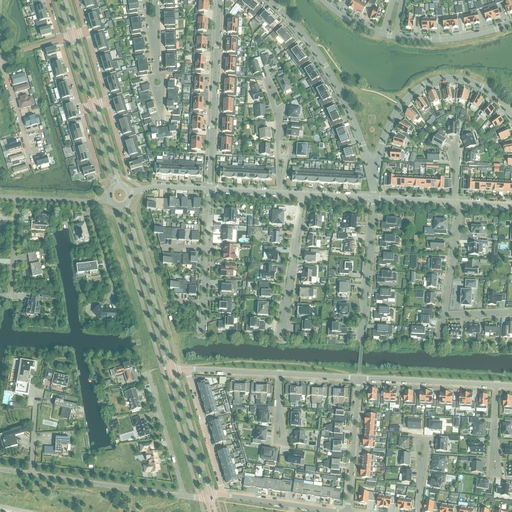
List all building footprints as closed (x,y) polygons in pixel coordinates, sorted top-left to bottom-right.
[(94,0),(91,0),(84,2),(85,6),(87,6),(88,12),(89,12),(99,9),(97,3),(95,3),(94,0)] [(174,0),(163,0),(163,6),(165,5),(165,9),(175,8),(174,0)] [(240,0),(237,4),(242,8),(242,9),(245,11),(248,8),(253,0),(240,0)] [(254,0),(253,0),(248,8),(250,10),(248,13),(254,17),(261,8),(256,4),(257,3),(258,3),(254,0)] [(356,0),(353,0),(348,8),(353,11),(355,12),(355,11),(360,3),(360,2),(356,0)] [(355,11),(355,12),(356,13),(360,15),(361,15),(366,6),(360,2),(360,3),(355,11)] [(34,12),(35,16),(45,13),(44,9),(43,10),(41,3),(41,4),(31,7),(32,12),(34,12)] [(138,3),(127,5),(128,15),(137,13),(137,10),(139,10),(138,5),(137,4),(138,4),(138,3)] [(237,5),(231,12),(235,16),(241,9),(237,5)] [(209,6),(199,6),(199,9),(196,9),(196,15),(204,15),(204,12),(207,12),(208,10),(209,7),(209,6)] [(497,7),(490,9),(493,18),(493,19),(495,19),(500,17),(497,7)] [(260,23),(262,20),(265,23),(272,16),(269,12),(268,13),(268,14),(263,9),(255,18),(260,23)] [(370,18),(370,19),(372,20),(377,22),(378,18),(380,18),(381,14),(380,14),(381,11),(374,9),(370,18)] [(490,9),(483,11),(487,22),(491,20),(493,19),(493,18),(490,9)] [(89,19),(91,23),(100,20),(99,16),(101,16),(99,10),(89,13),(90,19),(89,19)] [(163,20),(175,20),(175,10),(165,11),(166,14),(164,14),(164,20),(163,20)] [(476,10),(470,12),(470,14),(472,24),(473,25),(475,24),(479,23),(477,13),(476,10)] [(45,13),(35,16),(37,20),(35,21),(37,27),(47,24),(45,18),(46,17),(45,13)] [(470,14),(463,16),(466,26),(470,25),(473,25),(472,24),(470,14)] [(128,17),(130,26),(141,24),(140,22),(141,22),(140,18),(138,18),(138,15),(128,17)] [(198,22),(198,25),(208,26),(208,25),(208,22),(207,22),(207,20),(203,20),(204,16),(194,16),(193,22),(198,22)] [(272,16),(265,23),(267,26),(265,28),(270,33),(278,24),(279,24),(274,20),(275,19),(272,16)] [(457,17),(450,18),(451,27),(451,29),(453,28),(458,28),(457,17)] [(227,26),(227,27),(238,28),(239,18),(231,18),(231,21),(228,21),(228,23),(227,23),(227,26)] [(406,20),(405,24),(407,24),(406,28),(411,29),(413,29),(413,28),(415,19),(407,18),(407,20),(406,20)] [(450,18),(443,18),(444,29),(449,29),(451,29),(451,27),(450,18)] [(100,20),(91,23),(92,27),(93,27),(95,33),(105,30),(103,24),(101,24),(100,20)] [(175,20),(163,20),(164,20),(164,27),(166,26),(166,30),(175,29),(175,20)] [(141,24),(130,26),(131,35),(141,34),(140,31),(142,30),(141,26),(141,24)] [(51,34),(50,30),(49,31),(47,25),(37,28),(39,34),(40,33),(42,37),(51,34)] [(208,26),(198,25),(198,28),(195,28),(195,35),(203,35),(203,32),(205,32),(206,32),(207,30),(208,27),(208,26)] [(278,37),(281,40),(288,33),(285,30),(284,31),(280,26),(270,35),(275,40),(278,37)] [(238,28),(227,27),(227,28),(227,31),(227,33),(230,33),(230,36),(238,37),(238,28)] [(95,34),(97,40),(96,40),(95,40),(97,44),(106,41),(104,31),(95,34)] [(164,41),(176,41),(175,31),(166,32),(166,35),(164,35),(165,41),(164,41)] [(288,33),(281,40),(283,43),(280,45),(285,50),(294,42),(290,37),(291,37),(291,36),(288,33)] [(132,37),(133,47),(145,45),(144,45),(144,43),(143,39),(141,39),(141,36),(132,37)] [(197,42),(197,45),(207,46),(207,45),(207,42),(206,42),(206,39),(202,39),(203,36),(195,36),(194,42),(197,42)] [(226,46),(226,47),(237,47),(238,38),(230,37),(230,40),(227,40),(227,43),(226,43),(226,46)] [(106,41),(97,44),(98,48),(99,48),(101,54),(109,51),(106,41)] [(176,41),(164,41),(165,41),(165,47),(167,47),(167,51),(176,50),(176,41)] [(286,51),(292,60),(303,52),(301,48),(300,48),(300,49),(296,44),(295,44),(296,44),(286,51)] [(145,45),(133,47),(135,56),(144,55),(143,52),(145,51),(144,47),(144,45),(145,45)] [(207,46),(197,45),(197,48),(194,48),(194,54),(202,55),(202,52),(205,52),(206,49),(207,46)] [(237,47),(226,47),(226,50),(226,53),(229,53),(229,56),(237,56),(237,47)] [(46,51),(47,55),(45,56),(47,62),(57,59),(55,53),(57,52),(55,48),(46,51)] [(101,55),(103,61),(102,61),(103,65),(113,63),(110,52),(101,55)] [(165,62),(177,62),(176,52),(167,53),(167,56),(165,56),(165,62)] [(303,52),(292,60),(298,68),(308,61),(305,56),(306,55),(306,56),(306,55),(303,52)] [(270,65),(271,68),(277,66),(276,63),(274,57),(269,58),(268,54),(261,55),(265,66),(270,65)] [(196,62),(196,65),(206,65),(206,62),(205,62),(205,59),(201,59),(202,56),(194,55),(193,62),(196,62)] [(135,58),(136,67),(148,66),(148,65),(147,66),(147,64),(146,59),(145,60),(144,57),(135,58)] [(225,65),(225,66),(236,67),(237,57),(229,57),(229,60),(226,60),(226,62),(225,62),(225,65)] [(249,64),(253,75),(261,72),(259,68),(260,67),(262,66),(262,68),(263,67),(260,58),(253,60),(254,62),(249,64)] [(57,60),(49,62),(52,72),(62,69),(60,65),(59,66),(58,60),(57,60)] [(113,63),(103,65),(104,69),(105,69),(107,75),(116,72),(115,70),(119,69),(116,61),(113,63)] [(177,62),(165,62),(166,68),(167,68),(168,72),(177,71),(177,62)] [(306,73),(308,77),(317,71),(314,67),(314,68),(313,68),(310,63),(309,63),(299,70),(303,75),(306,73)] [(206,65),(196,65),(196,68),(193,68),(193,74),(201,74),(201,71),(204,71),(204,69),(205,69),(206,66),(206,65)] [(148,66),(136,67),(137,73),(138,77),(147,75),(147,72),(148,72),(148,68),(147,66),(148,66)] [(236,67),(225,66),(225,67),(225,70),(225,72),(228,72),(228,75),(236,76),(236,67)] [(62,69),(52,72),(55,82),(63,80),(62,74),(63,73),(62,69)] [(317,71),(308,77),(310,80),(307,82),(310,87),(320,81),(321,81),(318,76),(319,75),(317,71)] [(25,74),(13,77),(15,85),(27,81),(25,74)] [(107,76),(109,82),(108,82),(109,87),(119,84),(116,74),(108,76),(107,76)] [(276,78),(283,93),(292,88),(285,74),(276,78)] [(195,82),(195,85),(205,86),(205,85),(204,82),(204,80),(200,79),(200,76),(192,76),(192,82),(195,82)] [(224,86),(224,87),(236,88),(237,78),(228,78),(228,81),(225,80),(225,83),(224,83),(224,86)] [(138,93),(141,100),(150,97),(148,91),(149,91),(149,89),(147,85),(145,86),(144,82),(141,83),(139,80),(132,82),(133,85),(140,83),(142,91),(138,93)] [(168,90),(168,96),(178,96),(178,88),(174,88),(174,80),(170,80),(169,84),(168,83),(167,88),(168,88),(167,90),(168,90)] [(63,81),(55,83),(58,93),(68,91),(67,86),(65,87),(64,81),(63,81)] [(318,93),(320,96),(329,92),(326,88),(325,88),(322,83),(311,89),(315,95),(318,93)] [(119,84),(109,87),(110,91),(111,90),(113,96),(122,94),(119,84)] [(205,86),(195,85),(194,88),(192,88),(191,94),(199,95),(200,92),(203,92),(203,89),(204,90),(205,87),(205,86)] [(251,87),(253,93),(252,93),(254,101),(263,98),(262,94),(260,94),(258,85),(251,87)] [(236,88),(224,87),(223,91),(224,91),(224,93),(227,93),(227,96),(236,97),(236,88)] [(445,98),(445,101),(454,99),(455,90),(451,90),(450,90),(450,89),(443,91),(444,94),(443,94),(444,98),(445,98)] [(457,99),(466,102),(467,99),(468,95),(469,92),(462,90),(462,91),(461,91),(457,90),(457,99)] [(68,91),(58,93),(61,103),(69,101),(70,101),(68,95),(69,95),(68,91)] [(329,92),(320,96),(321,100),(318,101),(321,107),(332,102),(329,96),(330,96),(331,96),(329,92)] [(431,101),(433,104),(441,100),(440,92),(436,92),(435,93),(435,92),(429,94),(430,97),(429,98),(431,101)] [(19,101),(21,109),(34,105),(32,97),(28,98),(27,95),(20,97),(21,100),(19,101)] [(114,97),(113,97),(115,103),(114,103),(115,108),(125,105),(122,95),(114,97)] [(469,103),(478,108),(479,105),(480,105),(482,102),(481,102),(482,99),(482,98),(479,96),(479,97),(477,96),(476,96),(475,96),(472,95),(469,103)] [(178,96),(168,96),(168,102),(167,102),(167,104),(166,108),(168,108),(168,112),(172,112),(172,116),(180,116),(180,112),(173,112),(173,104),(177,104),(178,96)] [(191,96),(191,105),(204,106),(204,105),(203,102),(203,99),(199,99),(199,96),(191,96)] [(150,97),(141,100),(143,108),(147,106),(149,115),(143,116),(144,120),(151,118),(150,114),(153,113),(152,109),(154,109),(153,105),(153,103),(152,103),(150,97)] [(223,106),(223,107),(235,107),(234,107),(235,98),(227,97),(227,100),(224,100),(224,103),(223,103),(223,106)] [(426,111),(430,108),(426,98),(423,99),(422,100),(421,99),(416,103),(417,105),(417,106),(419,109),(420,109),(422,111),(424,109),(426,111)] [(70,102),(61,104),(64,114),(74,112),(74,111),(73,107),(72,107),(72,108),(70,102)] [(484,103),(480,111),(487,117),(490,115),(493,112),(492,112),(494,109),(489,105),(489,106),(488,105),(484,103)] [(326,118),(339,113),(337,109),(336,109),(333,104),(322,109),(326,118)] [(125,105),(115,108),(117,112),(118,111),(119,117),(120,117),(128,115),(125,105)] [(204,106),(191,105),(190,114),(198,115),(199,111),(202,112),(202,109),(203,109),(203,106),(204,106)] [(255,106),(256,118),(265,118),(264,106),(255,106)] [(235,107),(223,107),(222,110),(223,110),(223,113),(226,113),(226,116),(235,116),(235,107)] [(291,107),(290,110),(289,110),(288,118),(298,119),(298,115),(299,115),(300,108),(291,107)] [(410,110),(405,115),(408,117),(407,118),(410,120),(411,120),(413,122),(415,119),(418,121),(421,117),(419,115),(414,108),(411,110),(410,111),(410,110)] [(436,110),(433,111),(436,119),(439,118),(439,117),(444,115),(443,111),(437,113),(436,110)] [(74,112),(64,114),(67,124),(76,122),(74,116),(75,116),(74,112)] [(341,117),(339,113),(326,118),(331,128),(342,123),(340,117),(341,117)] [(495,114),(489,121),(493,125),(490,127),(492,130),(495,128),(498,126),(498,127),(501,125),(501,124),(503,122),(499,117),(498,116),(495,114)] [(120,118),(121,124),(120,124),(121,129),(133,125),(130,115),(120,118)] [(193,122),(193,125),(203,125),(203,124),(202,121),(202,119),(198,119),(198,116),(190,115),(190,121),(193,122)] [(37,116),(25,120),(27,127),(39,123),(37,116)] [(222,125),(222,126),(234,127),(233,127),(234,117),(226,117),(226,120),(223,120),(223,122),(222,122),(222,125)] [(431,120),(427,123),(430,126),(435,120),(433,117),(431,118),(431,120)] [(169,128),(163,128),(164,138),(172,137),(171,133),(176,132),(175,126),(177,126),(177,122),(180,122),(180,118),(172,118),(172,122),(171,122),(171,126),(169,127),(169,128)] [(164,138),(163,128),(157,129),(157,128),(155,129),(153,123),(152,123),(151,120),(144,122),(145,126),(149,125),(150,130),(151,130),(151,136),(156,135),(156,139),(164,138)] [(414,128),(405,120),(403,123),(402,124),(401,123),(398,129),(401,131),(404,133),(404,132),(407,134),(409,131),(412,133),(414,128)] [(448,124),(448,135),(455,135),(456,129),(459,129),(459,122),(453,122),(453,124),(448,124)] [(76,123),(67,126),(70,136),(80,133),(79,128),(79,129),(78,129),(76,123)] [(257,123),(257,131),(256,131),(257,135),(259,135),(260,140),(264,140),(267,141),(267,140),(270,139),(269,130),(264,130),(264,127),(266,127),(265,123),(257,123)] [(286,135),(298,137),(299,132),(301,132),(302,125),(292,124),(292,125),(293,125),(293,127),(292,127),(291,128),(287,127),(286,135)] [(133,125),(121,129),(123,133),(124,132),(126,138),(136,135),(133,125)] [(203,125),(193,125),(192,128),(190,128),(189,134),(197,134),(198,131),(201,131),(201,129),(202,129),(202,126),(203,125)] [(337,135),(339,138),(348,134),(346,130),(346,131),(345,131),(343,125),(342,125),(343,125),(332,130),(334,136),(337,135)] [(234,127),(222,126),(221,127),(222,127),(221,130),(222,130),(222,133),(225,133),(225,136),(234,136),(234,127)] [(495,133),(497,138),(499,137),(501,140),(504,139),(504,140),(508,138),(507,137),(510,136),(508,130),(507,130),(506,129),(504,126),(495,133)] [(432,143),(442,148),(446,140),(444,139),(446,136),(440,129),(437,135),(436,135),(432,143)] [(41,130),(29,134),(30,140),(36,139),(36,142),(42,140),(41,137),(43,137),(41,130)] [(80,133),(70,136),(73,146),(82,143),(80,137),(81,137),(80,133)] [(400,146),(403,147),(406,138),(398,133),(396,137),(396,138),(395,138),(393,144),(396,145),(396,146),(400,147),(400,146)] [(348,134),(339,138),(340,142),(337,143),(339,149),(350,145),(351,145),(348,139),(349,139),(350,139),(348,134)] [(465,145),(467,149),(475,146),(474,142),(475,141),(474,138),(472,138),(471,134),(462,137),(464,145),(465,145)] [(192,141),(192,144),(201,145),(201,144),(201,141),(201,139),(197,138),(197,135),(189,135),(189,141),(192,141)] [(126,145),(128,150),(137,147),(136,143),(138,142),(136,136),(126,139),(128,145),(127,146),(127,145),(126,145)] [(221,145),(221,146),(233,147),(234,137),(225,137),(225,140),(222,140),(222,142),(221,142),(221,145)] [(8,150),(21,147),(19,139),(9,141),(10,146),(7,146),(8,150)] [(511,151),(511,141),(511,140),(503,143),(505,153),(508,152),(508,153),(511,152),(511,151)] [(75,153),(76,157),(86,154),(85,149),(85,150),(84,150),(82,144),(72,147),(74,153),(75,153)] [(201,145),(192,144),(191,147),(189,147),(188,153),(196,154),(197,151),(200,151),(200,148),(201,149),(201,146),(201,145)] [(260,155),(269,155),(269,152),(269,145),(261,145),(260,155)] [(297,145),(297,149),(297,152),(296,157),(306,157),(306,153),(308,153),(308,149),(306,149),(307,145),(297,145)] [(233,147),(221,146),(220,146),(221,146),(220,150),(221,150),(221,152),(224,152),(224,155),(232,156),(232,147),(233,147)] [(137,147),(128,150),(129,154),(130,154),(132,160),(132,159),(142,156),(140,151),(139,151),(137,147)] [(348,151),(344,152),(344,153),(345,156),(341,157),(343,162),(353,163),(355,162),(356,162),(353,154),(354,154),(355,154),(353,148),(348,150),(348,151)] [(393,148),(392,151),(392,152),(391,152),(391,159),(394,159),(394,160),(398,160),(401,160),(402,150),(393,148)] [(479,163),(475,163),(475,155),(478,154),(477,150),(471,151),(471,153),(467,153),(467,163),(469,163),(469,166),(478,167),(479,163)] [(428,152),(428,160),(426,160),(426,164),(433,164),(433,161),(439,161),(440,153),(436,153),(436,151),(432,151),(432,153),(428,152)] [(86,154),(76,157),(78,161),(76,161),(78,167),(88,164),(86,158),(88,158),(86,154)] [(47,156),(36,159),(38,166),(49,163),(47,156)] [(151,175),(151,174),(142,174),(140,168),(142,168),(141,164),(144,163),(143,158),(132,161),(132,160),(134,168),(133,168),(134,170),(133,170),(135,175),(135,174),(151,175)] [(154,164),(154,171),(155,171),(156,171),(156,175),(161,175),(162,161),(156,160),(156,165),(154,164)] [(217,167),(216,171),(220,171),(220,178),(225,178),(226,164),(220,164),(220,167),(217,167)] [(28,169),(27,165),(14,169),(15,173),(28,169)] [(73,180),(80,179),(79,175),(77,165),(70,167),(73,180)] [(78,168),(79,174),(83,173),(84,177),(86,176),(87,181),(94,179),(92,174),(91,174),(88,165),(78,168)] [(391,187),(395,187),(396,177),(385,176),(384,186),(391,186),(391,187)] [(438,179),(437,189),(442,190),(442,189),(445,189),(449,189),(448,180),(438,179)] [(470,191),(474,191),(475,181),(464,180),(463,190),(470,190),(470,191)] [(163,210),(163,199),(146,198),(148,203),(147,203),(146,209),(163,210)] [(163,199),(163,210),(171,210),(170,215),(175,215),(175,199),(163,199)] [(175,199),(175,215),(175,214),(182,215),(182,216),(186,216),(187,200),(175,199)] [(187,200),(186,216),(187,216),(187,211),(195,211),(194,216),(199,217),(199,201),(187,200)] [(273,212),(272,224),(283,225),(284,220),(283,220),(283,218),(284,218),(284,213),(286,213),(286,208),(278,208),(278,212),(273,212)] [(226,209),(226,218),(224,218),(223,223),(224,223),(225,223),(235,223),(236,210),(233,210),(232,209),(230,209),(230,210),(226,209)] [(39,216),(39,220),(39,221),(38,222),(31,222),(31,230),(45,231),(46,227),(49,227),(49,221),(46,221),(46,216),(39,216)] [(85,241),(85,242),(88,241),(88,238),(87,232),(86,232),(86,230),(84,224),(83,222),(84,222),(82,216),(75,216),(75,220),(79,220),(80,225),(76,227),(75,227),(76,231),(77,231),(79,236),(77,236),(79,241),(80,240),(80,241),(83,240),(83,242),(85,241)] [(308,228),(321,229),(321,222),(319,222),(319,216),(316,216),(314,216),(311,216),(310,224),(309,224),(308,228)] [(342,229),(346,229),(346,233),(350,234),(351,229),(355,229),(356,216),(345,216),(345,220),(346,221),(346,224),(342,224),(342,229)] [(387,218),(387,223),(382,223),(382,229),(390,230),(390,229),(394,229),(394,228),(401,228),(401,219),(387,218)] [(434,234),(446,234),(446,231),(447,231),(448,221),(436,220),(435,230),(434,230),(434,234)] [(184,240),(185,224),(181,224),(181,229),(172,228),(171,239),(184,240)] [(185,224),(184,240),(197,241),(198,225),(194,225),(194,230),(185,229),(185,224)] [(234,231),(234,227),(226,226),(226,230),(223,230),(223,234),(223,236),(223,237),(222,238),(222,239),(223,240),(223,241),(232,241),(232,231),(234,231)] [(483,227),(473,226),(473,227),(472,227),(472,231),(473,231),(473,234),(480,235),(480,238),(486,238),(486,231),(483,231),(483,227)] [(171,239),(172,228),(154,227),(153,234),(157,234),(160,243),(164,242),(164,239),(171,239)] [(270,229),(269,237),(272,237),(271,244),(280,244),(280,240),(281,240),(281,237),(280,237),(280,233),(279,233),(280,230),(270,229)] [(309,233),(309,237),(308,237),(308,240),(307,240),(307,243),(308,243),(308,247),(316,248),(316,241),(319,241),(319,234),(309,233)] [(338,235),(338,240),(345,240),(345,253),(353,253),(354,248),(354,245),(354,240),(348,240),(348,236),(338,235)] [(395,239),(396,236),(385,236),(385,241),(380,241),(380,247),(388,248),(388,246),(393,247),(393,245),(399,246),(400,239),(395,239)] [(427,238),(426,241),(431,241),(431,249),(444,250),(444,242),(434,241),(435,238),(427,238)] [(479,241),(479,245),(470,244),(470,247),(469,247),(468,252),(469,252),(469,256),(478,256),(478,253),(483,253),(483,245),(488,246),(488,241),(479,241)] [(225,247),(225,253),(223,253),(223,254),(222,255),(222,257),(223,259),(234,260),(234,259),(236,258),(236,256),(234,254),(235,254),(234,254),(235,247),(225,247)] [(264,247),(264,253),(268,254),(268,260),(271,260),(271,261),(276,262),(276,260),(277,260),(277,254),(276,254),(277,253),(272,252),(272,251),(271,251),(272,247),(264,247)] [(311,250),(310,254),(304,253),(304,261),(308,261),(308,262),(311,263),(311,262),(315,262),(315,254),(318,254),(319,250),(311,250)] [(30,267),(32,277),(42,276),(41,269),(42,269),(41,267),(40,267),(39,261),(37,261),(35,252),(27,254),(29,263),(30,263),(31,265),(30,265),(32,265),(32,267),(30,267)] [(166,264),(180,265),(181,254),(163,253),(163,252),(162,252),(164,258),(163,258),(163,264),(166,264)] [(183,254),(182,265),(192,266),(192,271),(196,271),(197,257),(197,255),(193,255),(183,254)] [(384,254),(384,259),(379,259),(379,265),(387,266),(387,264),(391,265),(391,263),(398,264),(398,257),(394,257),(394,254),(384,254)] [(428,260),(428,270),(432,270),(440,271),(441,270),(442,270),(442,266),(441,266),(441,260),(439,260),(439,257),(432,256),(431,260),(428,260)] [(340,260),(340,264),(341,264),(340,270),(339,270),(339,274),(349,275),(349,271),(352,271),(352,268),(352,264),(349,264),(349,260),(340,260)] [(470,261),(469,265),(470,265),(470,267),(466,266),(465,275),(478,275),(478,267),(476,267),(476,262),(470,261)] [(76,265),(76,266),(77,266),(78,274),(84,273),(85,273),(90,273),(90,272),(91,272),(92,276),(91,276),(99,275),(97,271),(97,269),(96,263),(76,265)] [(221,276),(233,277),(233,271),(235,271),(236,265),(225,264),(225,265),(227,265),(227,267),(226,267),(225,268),(221,268),(221,276)] [(263,279),(274,280),(274,272),(271,272),(272,267),(265,266),(265,272),(263,272),(263,279)] [(304,267),(304,271),(303,271),(303,276),(301,276),(301,283),(311,283),(311,278),(316,278),(317,267),(304,267)] [(382,272),(382,277),(377,276),(377,283),(385,283),(385,282),(390,283),(390,281),(396,282),(397,275),(392,275),(393,272),(382,272)] [(427,287),(436,288),(436,283),(437,283),(437,281),(437,280),(438,281),(438,277),(427,276),(427,279),(426,282),(427,282),(427,287)] [(183,283),(183,294),(190,295),(195,295),(195,293),(196,279),(191,279),(191,284),(183,283)] [(175,294),(183,294),(183,283),(183,281),(177,280),(177,283),(170,283),(170,289),(173,289),(175,294)] [(339,294),(341,294),(341,297),(345,297),(345,295),(347,295),(347,292),(350,292),(350,291),(351,281),(350,281),(338,281),(338,280),(338,284),(339,284),(339,294)] [(220,296),(229,296),(227,296),(227,293),(231,293),(231,289),(235,289),(235,290),(236,282),(225,281),(228,281),(227,285),(222,285),(221,288),(220,288),(220,296)] [(476,288),(476,281),(466,281),(466,288),(467,288),(467,291),(462,291),(461,306),(471,306),(471,301),(474,301),(474,296),(472,296),(472,288),(476,288)] [(259,283),(259,291),(260,291),(259,297),(258,297),(268,298),(270,298),(271,294),(271,291),(268,291),(268,283),(259,283)] [(299,289),(299,298),(309,298),(309,294),(313,294),(313,290),(316,290),(316,287),(313,287),(309,287),(304,287),(304,289),(299,289)] [(381,290),(381,295),(376,294),(376,301),(384,301),(384,300),(388,300),(388,299),(395,300),(395,293),(391,293),(391,290),(381,290)] [(489,293),(488,305),(496,305),(496,301),(498,302),(502,302),(502,301),(505,301),(506,294),(502,294),(502,296),(497,295),(497,294),(489,293)] [(427,294),(427,305),(435,305),(436,295),(427,294)] [(26,315),(34,316),(34,313),(39,314),(40,309),(37,308),(39,297),(32,296),(31,303),(28,302),(26,315)] [(222,299),(222,303),(219,303),(219,306),(219,310),(222,310),(222,313),(231,314),(231,310),(230,310),(231,304),(232,300),(222,299)] [(257,300),(257,304),(258,304),(258,311),(257,311),(256,312),(256,313),(256,314),(257,314),(257,316),(267,316),(267,312),(268,312),(268,308),(268,304),(266,304),(266,300),(257,300)] [(334,301),(333,308),(338,308),(338,310),(339,310),(338,315),(339,315),(339,319),(342,319),(343,315),(348,316),(349,306),(340,305),(341,301),(334,301)] [(297,308),(297,316),(309,317),(310,308),(309,308),(309,305),(304,304),(304,308),(297,308)] [(93,311),(96,314),(95,315),(99,319),(116,320),(116,312),(110,312),(110,310),(104,309),(100,305),(99,306),(99,305),(98,305),(97,305),(96,305),(95,306),(94,306),(94,307),(93,308),(93,309),(93,310),(93,311)] [(379,308),(379,313),(374,312),(374,319),(382,319),(382,318),(387,319),(387,317),(393,318),(394,311),(389,311),(390,308),(379,308)] [(432,310),(423,310),(423,317),(421,317),(421,325),(429,325),(430,319),(432,319),(432,310)] [(218,321),(218,328),(225,329),(225,327),(230,327),(230,330),(236,330),(236,331),(237,331),(237,330),(240,331),(240,325),(237,325),(237,324),(236,324),(236,325),(233,325),(234,319),(230,319),(231,318),(228,318),(228,319),(225,318),(225,322),(218,321)] [(247,325),(246,325),(246,332),(246,331),(253,331),(253,329),(258,329),(258,330),(265,331),(265,324),(259,323),(259,320),(256,320),(256,319),(253,319),(253,320),(250,320),(250,325),(247,325)] [(295,325),(295,332),(302,333),(302,331),(307,331),(307,334),(313,334),(313,335),(314,328),(313,328),(313,329),(310,329),(311,323),(307,323),(307,322),(305,322),(305,323),(302,323),(302,326),(295,325)] [(328,329),(328,336),(328,335),(334,335),(334,333),(340,333),(340,335),(346,335),(347,328),(340,328),(341,324),(338,324),(338,323),(335,323),(335,324),(332,324),(332,330),(328,330),(328,329)] [(485,333),(495,334),(495,337),(499,337),(500,328),(496,328),(496,325),(489,324),(486,323),(486,324),(485,324),(485,333)] [(511,335),(511,323),(507,323),(507,327),(506,328),(506,329),(504,329),(504,327),(503,327),(503,337),(509,338),(509,335),(511,335)] [(472,325),(467,325),(467,333),(468,333),(468,334),(472,334),(472,333),(479,333),(479,334),(480,326),(475,325),(475,326),(473,326),(472,326),(472,325)] [(385,335),(392,336),(392,327),(394,327),(394,326),(378,326),(378,331),(373,330),(373,337),(381,337),(381,336),(385,336),(385,335)] [(449,326),(448,335),(453,336),(453,339),(457,339),(457,336),(461,336),(462,327),(449,326)] [(425,328),(411,327),(410,337),(417,337),(417,338),(422,338),(421,340),(430,340),(430,333),(425,333),(425,328)] [(22,361),(19,377),(18,377),(17,383),(18,383),(17,388),(16,388),(15,393),(26,395),(28,385),(30,385),(31,377),(29,376),(30,369),(34,369),(35,363),(22,361)] [(129,370),(131,370),(131,367),(130,362),(125,363),(125,364),(123,365),(123,367),(114,370),(115,375),(124,373),(127,383),(132,381),(134,381),(133,375),(131,375),(129,370)] [(69,378),(64,377),(64,375),(58,374),(57,375),(54,375),(53,375),(54,373),(47,371),(45,379),(52,381),(53,381),(52,385),(67,388),(69,378)] [(201,384),(198,385),(199,390),(210,387),(209,381),(204,383),(204,381),(200,383),(201,384)] [(235,385),(235,383),(235,382),(234,382),(234,381),(233,381),(232,381),(231,381),(231,382),(230,382),(230,383),(229,392),(234,392),(234,398),(239,399),(240,385),(235,385)] [(250,384),(249,384),(249,383),(249,382),(248,382),(247,382),(247,381),(247,382),(246,382),(245,382),(245,383),(245,384),(245,385),(240,385),(239,399),(244,399),(245,393),(249,393),(250,384)] [(256,386),(256,384),(256,383),(255,383),(255,382),(254,382),(253,382),(252,382),(252,383),(252,384),(251,384),(251,393),(255,393),(256,399),(260,400),(261,386),(256,386)] [(271,385),(271,384),(270,384),(270,383),(269,383),(268,383),(267,383),(267,384),(266,384),(266,385),(266,386),(261,386),(260,400),(260,402),(265,403),(266,394),(271,394),(271,385)] [(291,388),(291,386),(291,385),(290,385),(290,384),(289,384),(288,384),(287,384),(287,385),(286,385),(286,386),(285,395),(290,395),(290,404),(295,404),(296,388),(291,388)] [(306,387),(305,387),(305,386),(305,385),(304,385),(304,384),(303,384),(302,385),(301,385),(301,386),(301,388),(296,388),(295,404),(295,402),(300,402),(301,396),(305,396),(306,387)] [(312,389),(312,387),(312,386),(312,385),(311,385),(310,385),(309,385),(308,385),(308,386),(308,387),(307,387),(307,396),(311,396),(312,405),(316,405),(317,396),(317,389),(312,389)] [(327,388),(327,387),(326,387),(326,386),(325,386),(324,386),(323,386),(323,387),(322,387),(322,388),(322,389),(317,389),(317,396),(316,405),(317,403),(321,403),(322,397),(327,397),(327,388)] [(329,388),(328,388),(328,397),(332,397),(333,404),(338,404),(338,397),(339,390),(333,390),(334,388),(333,388),(333,387),(333,386),(332,386),(331,386),(330,386),(330,387),(329,387),(329,388)] [(210,387),(199,390),(200,393),(201,395),(210,392),(212,392),(210,387)] [(349,389),(348,389),(348,388),(348,387),(347,387),(346,387),(345,387),(344,387),(344,388),(344,389),(344,391),(339,390),(338,397),(338,404),(343,404),(344,398),(348,398),(349,389)] [(376,396),(377,390),(376,390),(371,389),(370,390),(369,393),(369,399),(369,403),(376,403),(376,407),(379,407),(379,403),(380,403),(380,397),(376,396)] [(135,390),(128,392),(129,399),(132,411),(141,408),(137,396),(137,394),(135,390)] [(390,403),(391,391),(387,390),(387,391),(385,391),(384,396),(385,396),(384,398),(381,398),(381,405),(384,405),(384,403),(390,403)] [(390,403),(396,404),(396,406),(399,406),(400,399),(396,399),(396,397),(397,391),(394,391),(391,391),(390,403)] [(407,391),(406,392),(405,395),(405,401),(405,405),(415,405),(416,399),(412,398),(413,392),(412,392),(412,391),(407,391)] [(210,392),(201,395),(201,397),(202,400),(212,397),(211,393),(210,392)] [(420,405),(426,405),(427,393),(423,392),(423,393),(421,393),(420,398),(421,398),(420,400),(417,400),(417,407),(420,407),(420,405)] [(430,393),(427,393),(426,405),(432,405),(432,407),(435,408),(436,401),(432,401),(432,399),(433,393),(430,393)] [(446,406),(446,394),(443,393),(443,394),(441,394),(440,399),(440,401),(437,401),(436,408),(440,408),(440,406),(446,406)] [(446,406),(452,406),(452,409),(455,409),(455,402),(452,402),(452,400),(452,394),(450,394),(446,394),(446,406)] [(466,395),(463,394),(463,395),(460,395),(460,400),(460,402),(457,402),(456,409),(460,409),(460,407),(466,407),(466,395)] [(470,395),(466,395),(466,407),(471,408),(471,410),(475,410),(475,403),(472,403),(472,401),(472,395),(470,395)] [(480,396),(480,402),(476,402),(476,408),(486,409),(487,409),(487,405),(488,399),(487,399),(487,396),(486,396),(486,395),(481,395),(481,396),(480,396)] [(212,397),(202,400),(203,404),(204,406),(213,403),(215,402),(213,397),(212,397)] [(56,399),(54,406),(61,408),(62,408),(65,409),(63,416),(69,417),(70,416),(71,411),(75,411),(77,406),(62,402),(63,401),(56,399)] [(213,403),(204,406),(204,407),(205,411),(215,408),(214,403),(213,403)] [(215,408),(205,411),(207,416),(210,415),(214,414),(215,417),(221,415),(220,412),(218,413),(216,408),(215,408)] [(259,408),(258,413),(260,413),(259,418),(258,417),(258,422),(259,422),(259,423),(268,424),(269,413),(268,413),(268,409),(259,408)] [(293,410),(293,414),(291,414),(291,426),(298,426),(301,426),(301,420),(299,419),(299,415),(301,415),(301,410),(293,410)] [(328,410),(328,413),(335,416),(335,420),(345,421),(346,415),(344,415),(344,411),(328,410)] [(131,419),(134,428),(137,427),(140,438),(150,435),(146,421),(141,423),(139,417),(131,419)] [(212,423),(209,424),(211,429),(220,426),(219,421),(222,420),(221,417),(215,419),(216,422),(212,423)] [(442,431),(442,423),(433,422),(433,418),(426,418),(426,429),(430,429),(430,430),(442,431)] [(471,418),(470,424),(474,424),(474,426),(475,426),(474,436),(484,437),(485,428),(486,428),(486,423),(479,422),(479,419),(471,418)] [(408,424),(408,429),(412,429),(417,430),(417,429),(421,429),(422,420),(408,419),(408,421),(407,421),(407,424),(408,424)] [(345,421),(335,420),(334,424),(325,427),(325,428),(342,430),(343,426),(345,427),(345,421)] [(503,436),(504,436),(504,437),(508,437),(508,436),(511,436),(511,425),(511,421),(505,421),(505,425),(504,425),(503,429),(503,431),(503,436)] [(220,426),(211,429),(212,432),(212,433),(212,434),(222,431),(223,431),(222,426),(220,426)] [(16,440),(15,439),(16,438),(15,436),(24,434),(22,427),(8,431),(9,432),(3,434),(4,437),(2,438),(3,442),(4,444),(5,449),(18,446),(17,444),(15,442),(16,440)] [(325,428),(327,429),(326,431),(334,434),(333,438),(344,439),(344,433),(342,433),(342,430),(325,428)] [(257,429),(256,440),(253,439),(252,443),(261,445),(261,441),(265,442),(267,430),(257,429)] [(222,431),(212,434),(213,436),(214,440),(224,437),(222,431)] [(295,439),(294,439),(294,444),(304,445),(305,432),(295,432),(295,439)] [(44,455),(55,455),(55,452),(62,453),(62,454),(67,454),(67,453),(68,453),(68,451),(67,451),(68,445),(69,445),(70,438),(66,438),(66,436),(56,436),(56,437),(55,444),(57,444),(57,446),(56,446),(56,448),(45,447),(44,455)] [(224,437),(214,440),(215,445),(218,444),(222,443),(223,446),(232,444),(231,440),(226,441),(225,436),(224,437)] [(408,449),(409,440),(408,440),(408,437),(402,436),(402,440),(400,440),(400,448),(408,449)] [(440,437),(439,440),(436,440),(436,444),(436,447),(436,451),(446,452),(446,447),(447,447),(448,437),(440,437)] [(343,445),(344,439),(333,438),(333,442),(325,444),(325,446),(341,448),(341,444),(343,445)] [(469,440),(469,447),(471,447),(471,452),(484,453),(484,445),(480,444),(479,444),(478,444),(478,441),(480,441),(469,440)] [(151,473),(157,472),(157,471),(160,470),(158,464),(157,459),(156,452),(153,453),(152,450),(153,450),(152,443),(140,445),(141,452),(145,451),(146,454),(147,461),(148,460),(149,465),(147,466),(147,468),(147,469),(147,470),(148,470),(148,472),(150,472),(151,473)] [(221,452),(218,453),(219,458),(229,455),(227,450),(231,449),(230,446),(224,447),(225,450),(224,451),(224,450),(221,452)] [(341,451),(341,448),(325,446),(325,449),(332,452),(332,456),(342,457),(343,451),(341,451)] [(261,458),(262,458),(262,459),(266,460),(267,459),(271,459),(271,461),(276,461),(277,452),(273,451),(273,450),(263,449),(261,458)] [(293,455),(288,454),(287,463),(300,465),(300,459),(303,460),(304,453),(293,451),(293,452),(295,452),(294,454),(293,455)] [(373,462),(374,457),(379,457),(379,454),(371,453),(371,456),(371,457),(369,456),(363,456),(363,462),(373,462)] [(410,454),(400,453),(400,457),(400,465),(399,465),(409,466),(410,461),(410,457),(409,457),(409,454),(410,454)] [(229,455),(219,458),(220,461),(221,463),(230,460),(229,455)] [(342,463),(342,457),(332,456),(331,460),(324,462),(324,465),(339,466),(340,463),(342,463)] [(435,457),(435,460),(433,460),(432,470),(441,472),(442,468),(444,469),(446,458),(435,457)] [(477,462),(477,459),(470,458),(470,462),(472,463),(471,473),(482,473),(483,463),(477,462)] [(232,465),(222,468),(223,472),(224,474),(233,471),(232,465)] [(339,469),(339,466),(324,465),(323,467),(331,470),(330,475),(341,475),(341,469),(339,469)] [(410,474),(411,471),(402,470),(402,474),(403,474),(403,478),(400,477),(399,482),(402,482),(404,482),(405,483),(407,483),(411,483),(411,478),(412,478),(412,476),(411,476),(411,474),(410,474)] [(233,471),(224,474),(224,475),(225,479),(235,476),(233,471)] [(372,473),(361,472),(361,473),(362,473),(361,476),(362,476),(362,478),(367,478),(369,478),(369,479),(369,482),(376,482),(377,479),(372,479),(372,473)] [(440,489),(442,475),(435,474),(433,481),(432,481),(431,487),(440,489)] [(235,476),(225,479),(227,484),(230,483),(230,484),(234,483),(234,482),(238,481),(236,475),(235,476)] [(253,487),(254,478),(252,478),(244,477),(243,486),(247,487),(249,487),(253,487)] [(261,489),(262,489),(264,478),(263,478),(263,479),(254,478),(253,487),(256,488),(261,489)] [(264,478),(262,489),(268,490),(268,489),(272,490),(273,480),(272,480),(264,478)] [(281,492),(283,480),(282,480),(282,481),(273,480),(272,490),(275,490),(275,491),(281,492)] [(283,480),(281,492),(287,493),(287,492),(291,493),(292,482),(287,481),(283,480)] [(293,483),(292,493),(296,494),(302,495),(303,484),(303,481),(294,480),(294,483),(293,483)] [(303,484),(302,495),(307,496),(308,495),(311,496),(313,486),(312,486),(313,483),(304,481),(303,484)] [(490,482),(478,481),(476,488),(487,490),(486,494),(491,495),(493,486),(489,485),(490,482)] [(509,497),(510,494),(511,494),(511,493),(511,489),(510,489),(511,485),(503,484),(502,488),(497,487),(496,494),(501,495),(501,496),(509,497)] [(313,486),(311,496),(315,496),(314,497),(320,498),(322,487),(313,486)] [(322,487),(320,498),(326,499),(326,498),(330,499),(331,488),(322,487)] [(331,488),(330,499),(333,499),(333,500),(337,500),(339,501),(341,490),(340,490),(340,488),(336,488),(336,489),(331,488)] [(375,493),(362,491),(361,495),(360,495),(360,500),(360,503),(360,504),(365,504),(365,503),(367,504),(367,500),(374,501),(375,493)] [(376,493),(375,502),(378,502),(378,505),(379,506),(383,507),(384,507),(385,496),(379,495),(380,493),(376,493)] [(385,496),(384,507),(388,508),(388,507),(390,507),(390,504),(393,504),(394,498),(385,496)] [(406,499),(396,498),(395,505),(399,505),(398,508),(400,509),(404,510),(406,499)] [(414,500),(406,499),(404,510),(408,511),(409,510),(410,510),(411,507),(413,507),(414,500)] [(432,511),(433,510),(437,511),(438,502),(427,501),(426,505),(425,504),(425,509),(426,510),(425,511),(432,511)] [(439,503),(438,511),(441,511),(440,511),(446,511),(448,504),(439,503)]
